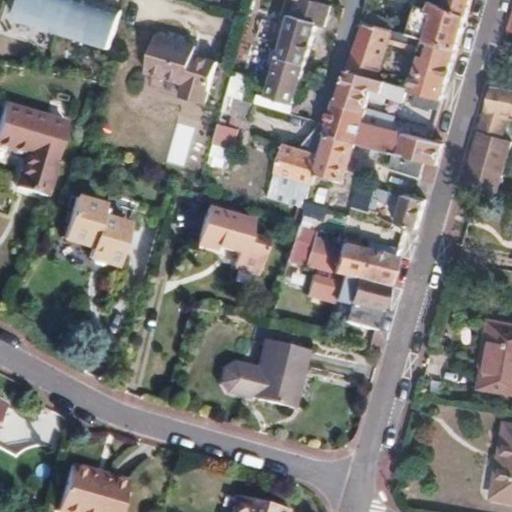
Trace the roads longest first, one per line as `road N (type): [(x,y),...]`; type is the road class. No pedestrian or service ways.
road 1 (residential): [(359,483),(499,0)]
road 2 (residential): [(359,483),(150,429),(0,354)]
